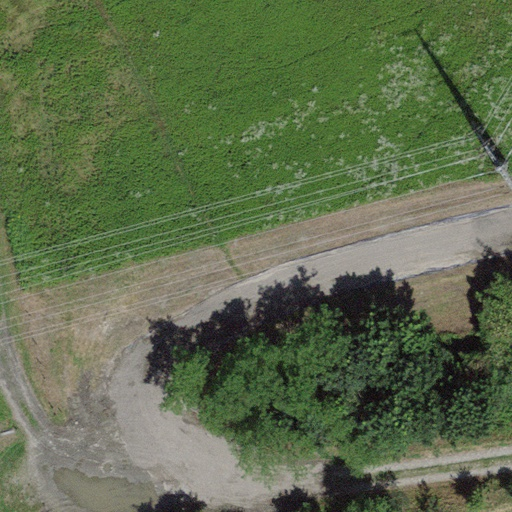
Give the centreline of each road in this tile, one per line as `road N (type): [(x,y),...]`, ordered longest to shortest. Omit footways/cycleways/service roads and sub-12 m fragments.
road 1 (track): [(219,496),(167,429),(156,383),(186,327),(256,291),(511,227)]
road 2 (track): [(511,456),(133,511)]
road 3 (track): [(126,511),(73,476),(25,401)]
